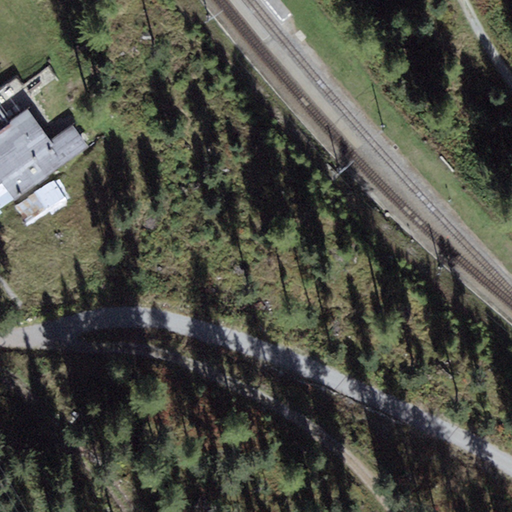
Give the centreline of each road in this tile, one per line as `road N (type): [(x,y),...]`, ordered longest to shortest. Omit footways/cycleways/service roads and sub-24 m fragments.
road 1 (track): [(0,342),(153,317),(293,358),(511,466)]
road 2 (track): [(54,335),(151,350),(234,383),(315,433),(393,511)]
